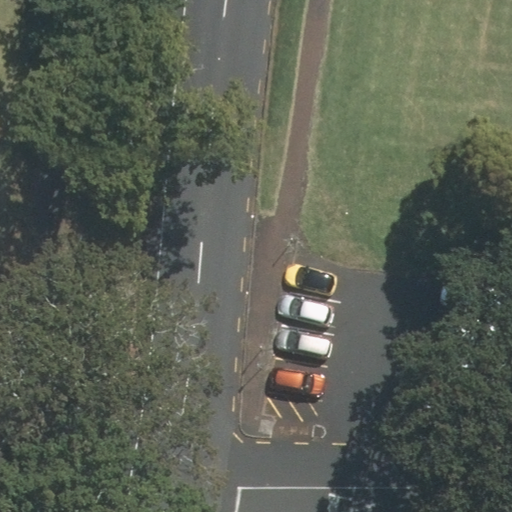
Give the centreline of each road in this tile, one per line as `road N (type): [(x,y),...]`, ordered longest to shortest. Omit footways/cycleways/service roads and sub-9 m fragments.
road 1 (residential): [(168,490),(226,0)]
road 2 (residential): [(511,496),(168,490)]
